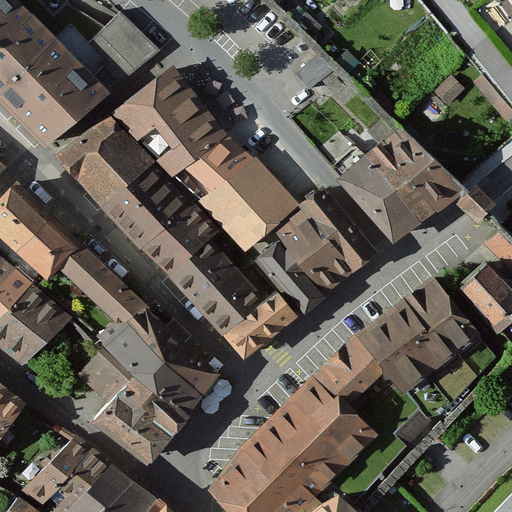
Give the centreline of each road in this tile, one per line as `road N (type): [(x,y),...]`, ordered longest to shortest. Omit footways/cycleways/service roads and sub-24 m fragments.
road 1 (residential): [(390,264),(243,85),(140,0)]
road 2 (residential): [(26,155),(248,386)]
road 3 (residential): [(0,364),(153,483),(177,480)]
road 4 (tertiary): [(248,386),(390,264)]
road 5 (tertiary): [(390,264),(511,168)]
